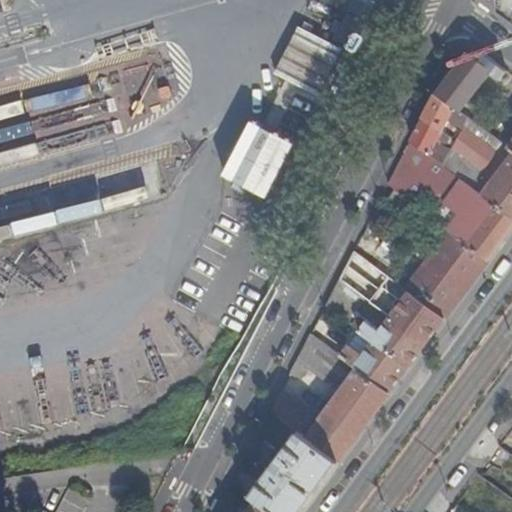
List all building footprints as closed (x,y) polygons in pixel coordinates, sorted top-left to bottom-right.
[(511,0),(499,0),(511,9),(511,0)] [(264,126),(255,121),(228,179),(275,201),(346,48),(299,27),(277,76),(285,80),(264,126)] [(441,96),(471,118),(498,79),(505,70),(483,54),(470,55),(441,96)] [(505,70),(498,79),(501,81),(508,72),(505,70)] [(441,96),(439,94),(438,94),(426,117),(445,131),(452,117),(466,128),(471,118),(441,96)] [(413,141),(445,164),(451,154),(452,153),(438,143),(445,131),(426,117),(413,141)] [(445,164),(511,213),(511,148),(511,147),(471,118),(466,128),(500,153),(482,177),(451,154),(445,164)] [(452,231),(490,259),(511,229),(511,213),(445,164),(413,141),(390,186),(395,190),(420,208),(452,231)] [(412,220),(420,208),(395,190),(387,202),(412,220)] [(430,261),(468,289),(490,259),(452,231),(430,261)] [(342,278),(367,296),(385,273),(356,251),(342,278)] [(410,292),(447,318),(468,289),(430,261),(408,290),(410,292)] [(342,278),(327,306),(348,321),(367,296),(342,278)] [(393,316),(428,343),(447,318),(410,292),(400,307),(379,291),(372,301),(393,316)] [(374,340),(410,367),(428,343),(393,316),(381,331),(361,316),(354,325),(361,331),(374,340)] [(363,355),(374,340),(361,331),(350,346),(363,355)] [(348,386),(362,367),(343,354),(313,332),(294,370),(304,378),(313,367),(329,378),(332,374),(348,386)] [(362,367),(393,390),(410,367),(374,340),(363,355),(350,346),(343,354),(362,367)] [(310,438),(341,461),(393,390),(362,367),(348,386),(310,438)] [(300,431),(303,433),(316,415),(283,391),(273,410),(300,431)] [(261,498),(280,511),(302,511),(341,461),(310,438),(303,433),(300,431),(262,482),(254,494),(261,498)] [(236,480),(254,494),(262,482),(243,467),(236,480)] [(250,511),(280,511),(261,498),(250,511)]
